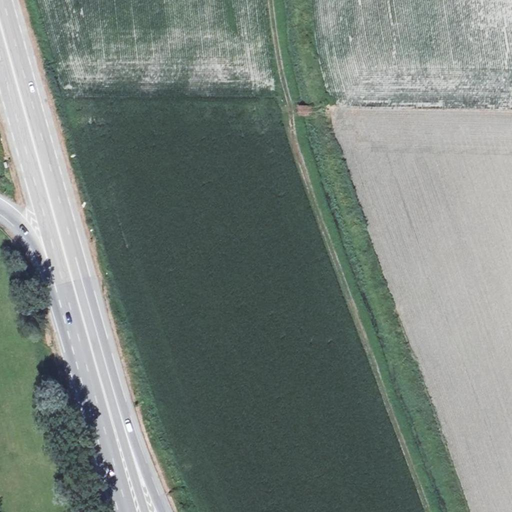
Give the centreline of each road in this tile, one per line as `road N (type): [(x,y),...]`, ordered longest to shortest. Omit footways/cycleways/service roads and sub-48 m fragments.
road 1 (track): [(276,106),(425,511)]
road 2 (primary): [(84,328),(0,30)]
road 3 (motorway): [(163,511),(84,328)]
road 4 (primary): [(84,328),(134,511)]
road 5 (motorway): [(0,209),(18,222),(53,295),(84,328)]
